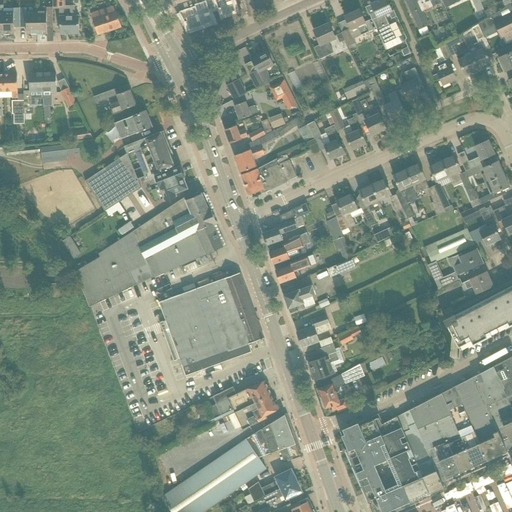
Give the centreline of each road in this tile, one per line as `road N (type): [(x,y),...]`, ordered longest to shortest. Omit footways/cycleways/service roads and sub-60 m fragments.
road 1 (residential): [(237,223),(442,131)]
road 2 (residential): [(310,431),(511,339)]
road 3 (secondary): [(310,431),(237,223)]
road 4 (unclassified): [(0,50),(60,50),(145,72),(169,67)]
road 5 (unclassified): [(182,60),(314,0)]
road 6 (residential): [(501,130),(508,115),(494,79),(437,104),(442,131)]
